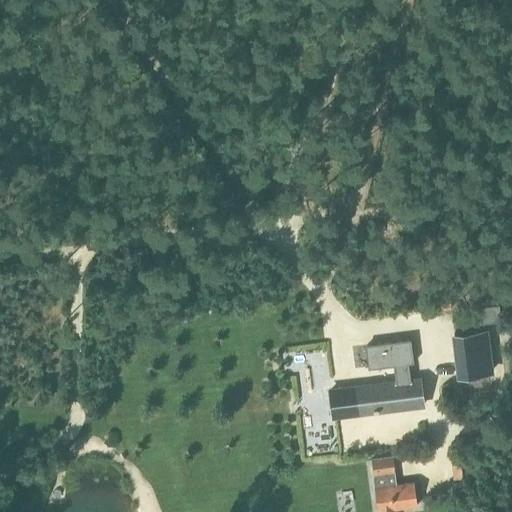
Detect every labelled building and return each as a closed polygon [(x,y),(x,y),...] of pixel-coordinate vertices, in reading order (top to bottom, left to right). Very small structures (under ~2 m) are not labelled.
[(317,289),(276,295),(283,341),(324,335),(317,289)] [(486,336),(455,340),(461,381),(491,377),(486,336)] [(395,383),(330,391),(333,417),(422,406),(419,380),(410,381),(408,363),(413,363),(410,341),(366,346),(368,368),(392,365),(395,383)] [(328,345),(296,349),(299,370),(330,366),(328,345)] [(377,510),(377,511),(394,511),(394,508),(417,505),(414,483),(396,485),(394,471),(393,456),(371,459),(372,474),(373,474),(374,488),(377,510)]
